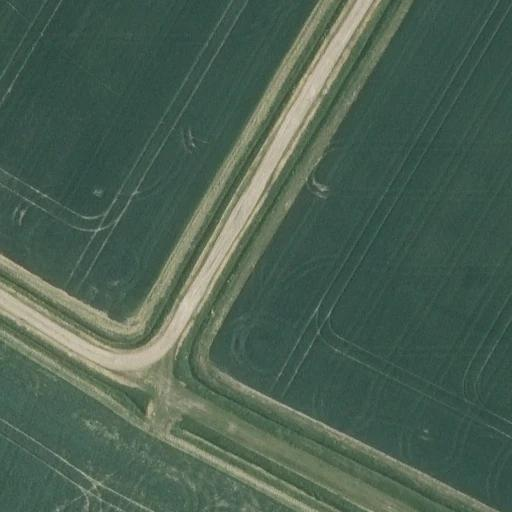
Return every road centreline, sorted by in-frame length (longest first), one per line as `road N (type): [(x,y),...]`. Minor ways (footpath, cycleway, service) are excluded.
road 1 (track): [(0,296),(394,511)]
road 2 (track): [(145,377),(368,0)]
